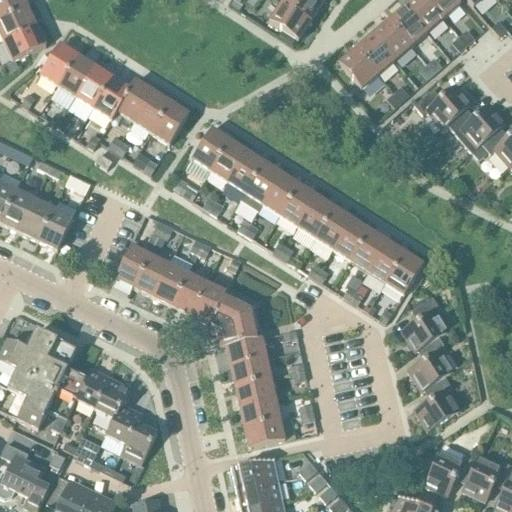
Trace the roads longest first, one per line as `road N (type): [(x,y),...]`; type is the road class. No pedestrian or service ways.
road 1 (residential): [(203,511),(164,358),(67,303)]
road 2 (residential): [(67,303),(115,208),(89,196)]
